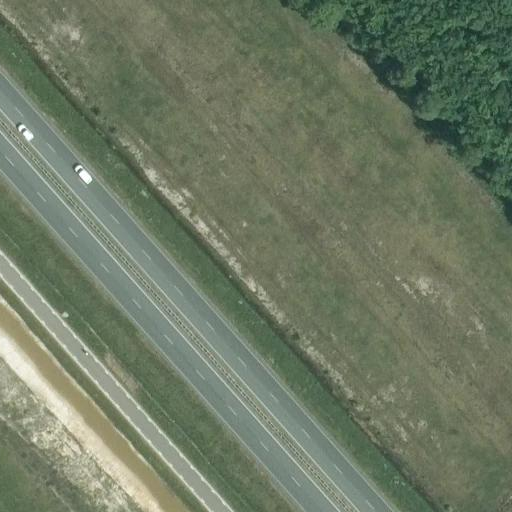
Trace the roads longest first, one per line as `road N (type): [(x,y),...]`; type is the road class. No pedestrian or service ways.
road 1 (trunk): [(374,511),(0,93)]
road 2 (trunk): [(0,153),(320,511)]
road 3 (unclassified): [(220,511),(0,264)]
